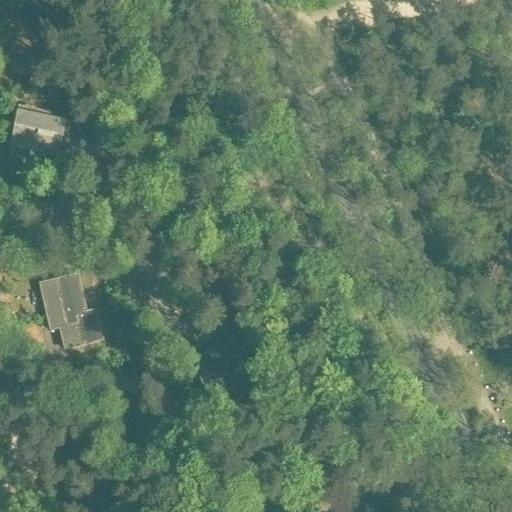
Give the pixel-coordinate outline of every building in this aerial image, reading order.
[(17,113),(10,143),(39,149),(38,154),(58,158),(66,123),(17,113)] [(67,327),(76,325),(74,317),(86,314),(78,277),(57,282),(65,320),(67,327)] [(209,307),(203,299),(196,304),(201,312),(209,307)] [(74,317),(76,325),(81,348),(103,343),(96,312),(86,314),(74,317)] [(287,346),(245,366),(261,399),(303,379),(287,346)]
